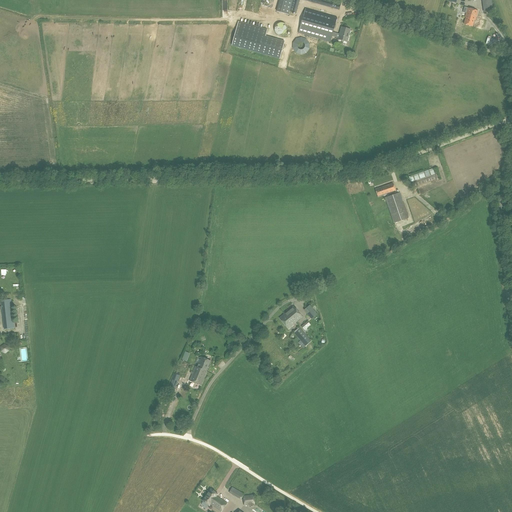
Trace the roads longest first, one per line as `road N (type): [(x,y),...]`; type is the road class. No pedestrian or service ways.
road 1 (unclassified): [(0,181),(349,174),(511,118)]
road 2 (unclassified): [(511,330),(499,233),(511,136)]
road 3 (unclassified): [(186,438),(211,381),(281,304),(306,299)]
road 4 (unclassified): [(316,511),(186,438)]
